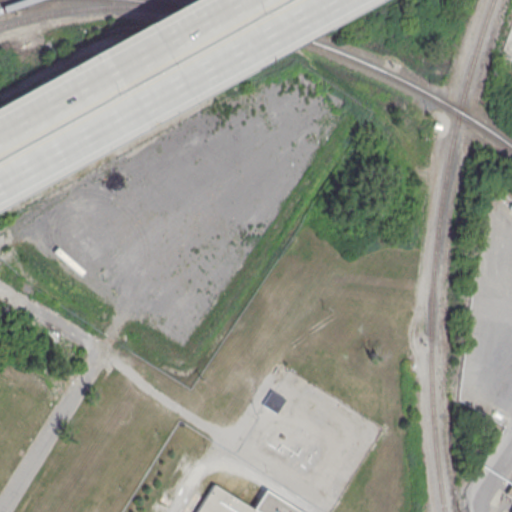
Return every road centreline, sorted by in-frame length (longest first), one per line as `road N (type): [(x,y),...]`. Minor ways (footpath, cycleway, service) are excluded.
road 1 (motorway): [(0,182),(329,0)]
road 2 (residential): [(275,465),(0,292)]
road 3 (motorway): [(227,0),(0,126)]
road 4 (residential): [(100,350),(0,510)]
